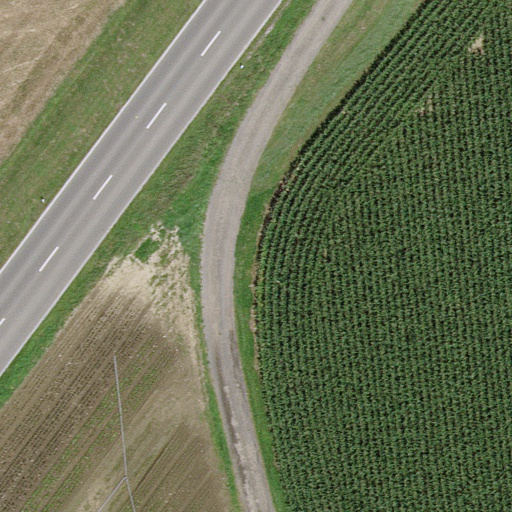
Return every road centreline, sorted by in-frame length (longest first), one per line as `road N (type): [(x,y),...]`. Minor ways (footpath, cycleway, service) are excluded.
road 1 (track): [(268,511),(226,294),(246,165),(346,0)]
road 2 (tertiary): [(0,338),(253,0)]
